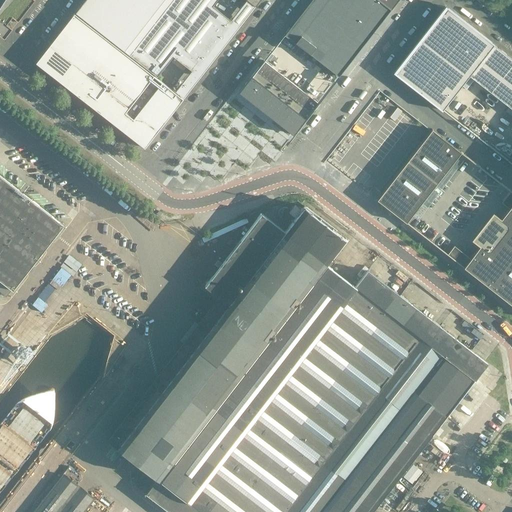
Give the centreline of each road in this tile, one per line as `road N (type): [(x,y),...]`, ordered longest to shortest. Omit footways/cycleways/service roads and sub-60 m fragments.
road 1 (unclassified): [(511,343),(291,177)]
road 2 (unclassified): [(142,180),(285,0)]
road 3 (unclassified): [(142,180),(2,69)]
road 4 (unclassified): [(369,75),(511,183)]
road 5 (unclassified): [(291,177),(212,204),(174,204),(142,180)]
road 6 (unclassified): [(291,177),(369,75)]
road 7 (unknown): [(64,244),(164,313)]
